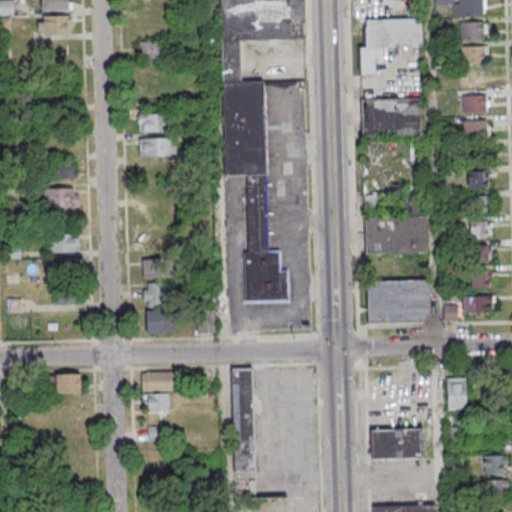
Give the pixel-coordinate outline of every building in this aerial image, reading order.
[(12,0),(0,0),(0,14),(12,15),(12,0)] [(67,10),(67,0),(40,0),(41,10),(67,10)] [(220,0),(223,174),(244,174),(246,302),(288,301),(287,269),(280,269),(279,250),(267,250),(264,81),(241,81),(240,40),(305,39),(304,0),(220,0)] [(485,16),(484,0),(452,0),(453,16),(485,16)] [(69,15),(42,15),(42,34),(69,34),(69,15)] [(0,36),(9,36),(9,19),(0,18),(0,36)] [(359,47),(360,75),(374,75),(374,65),(383,64),(382,47),(421,46),(421,19),(365,20),(366,47),(359,47)] [(459,40),(485,40),(485,22),(459,22),(459,40)] [(41,39),(41,60),(66,60),(66,39),(41,39)] [(140,60),(162,60),(162,42),(140,42),(140,60)] [(486,46),(460,46),(460,63),(486,63),(486,46)] [(485,72),(465,71),(465,88),(485,89),(485,72)] [(487,96),(462,96),(462,115),(487,115),(487,96)] [(420,135),(420,99),(363,99),(363,135),(420,135)] [(171,133),(171,115),(138,115),(138,133),(171,133)] [(462,145),(488,145),(488,121),(462,121),(462,145)] [(138,139),(138,157),(170,157),(170,139),(138,139)] [(75,161),(52,161),(52,178),(75,178),(75,161)] [(486,189),(486,169),(465,169),(465,189),(486,189)] [(77,188),(45,188),(45,206),(77,206),(77,188)] [(484,196),(459,196),(459,212),(484,212),(484,196)] [(426,217),(366,218),(366,254),(427,253),(426,217)] [(488,221),(461,221),(461,239),(488,239),(488,221)] [(48,251),(78,251),(78,233),(48,233),(48,251)] [(488,263),(488,246),(467,246),(467,263),(488,263)] [(83,258),(50,258),(50,277),(83,277),(83,258)] [(162,260),(141,260),(141,278),(162,278),(162,260)] [(470,288),(489,288),(489,272),(470,272),(470,288)] [(367,323),(429,322),(429,280),(367,281),(367,323)] [(143,307),(167,307),(167,283),(143,283),(143,307)] [(83,303),(83,288),(51,288),(51,303),(83,303)] [(492,313),(492,296),(462,296),(462,313),(492,313)] [(443,304),(443,320),(457,320),(457,304),(443,304)] [(215,333),(215,309),(198,309),(198,333),(215,333)] [(173,332),(173,311),(143,311),(143,332),(173,332)] [(253,368),(231,368),(233,473),(255,473),(253,368)] [(172,391),(172,372),(141,372),(142,391),(172,391)] [(79,373),(54,373),(54,394),(79,394),(79,373)] [(465,378),(446,378),(446,409),(465,409),(465,378)] [(168,395),(144,395),(144,412),(168,412),(168,395)] [(146,427),(146,444),(171,444),(171,427),(146,427)] [(372,459),(423,459),(422,429),(372,429),(372,459)] [(484,474),(506,474),(506,455),(484,455),(484,474)] [(507,481),(475,481),(475,497),(507,497),(507,481)]
